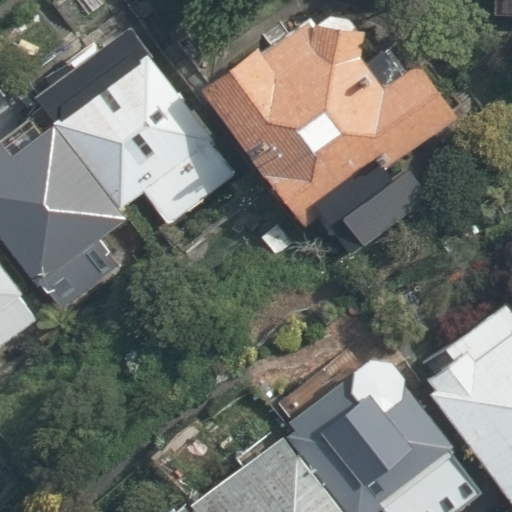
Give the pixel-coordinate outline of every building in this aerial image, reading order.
[(357,0),(303,0),(202,75),(305,215),(383,158),(389,166),(334,206),(369,252),(510,149),(437,50),(409,70),(357,0)] [(234,161),(122,23),(33,95),(121,204),(141,187),(165,217),(234,161)] [(8,148),(0,137),(0,235),(55,303),(117,253),(95,230),(121,212),(45,118),(8,148)] [(0,335),(33,309),(0,267),(0,335)] [(511,308),(500,293),(439,339),(446,348),(419,368),(429,379),(424,384),(511,502),(511,308)] [(447,511),(479,486),(446,443),(451,440),(400,376),(400,368),(386,351),(363,349),(316,384),(319,388),(284,414),(289,422),(281,429),(346,511),(447,511)] [(346,511),(281,429),(278,425),(182,500),(191,511),(346,511)] [(191,511),(182,500),(178,493),(152,511),(191,511)]
